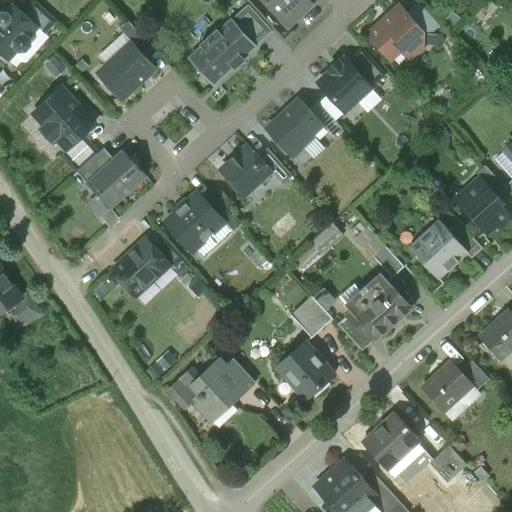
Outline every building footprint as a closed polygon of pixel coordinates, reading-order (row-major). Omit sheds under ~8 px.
[(301,0),(260,0),(279,21),(301,0)] [(309,0),(301,0),(279,21),(287,29),(314,5),(309,0)] [(231,21),(255,47),(272,32),(248,5),(231,21)] [(15,7),(8,15),(6,13),(1,13),(0,14),(0,52),(7,59),(17,49),(19,51),(26,51),(31,46),(30,39),(28,37),(37,26),(15,7)] [(401,7),(369,36),(390,59),(402,48),(407,48),(410,51),(423,52),(424,32),(401,7)] [(136,30),(128,21),(119,29),(128,38),(136,30)] [(201,48),(190,58),(214,85),(233,68),(235,71),(245,61),(243,58),(255,47),(231,21),(219,32),(216,29),(199,45),(201,48)] [(152,48),(136,30),(128,38),(132,43),(144,56),(152,48)] [(132,43),(98,75),(121,100),(155,69),(144,56),(132,43)] [(347,62),(371,88),(386,75),(362,48),(347,62)] [(318,83),(345,112),(371,88),(347,62),(345,59),(340,63),(338,62),(329,70),(331,72),(318,83)] [(95,124),(62,88),(34,114),(45,127),(42,129),(52,140),(55,137),(67,150),(82,136),(95,124)] [(299,99),(266,130),(289,155),(300,145),(303,148),(315,138),(312,135),(323,125),(299,99)] [(67,150),(61,155),(77,172),(98,153),(82,136),(67,150)] [(249,146),(239,155),(238,153),(229,161),(230,163),(221,172),(243,196),(271,171),(259,158),(249,146)] [(104,148),(77,173),(87,183),(113,159),(104,148)] [(268,150),(259,158),(271,171),(283,184),(292,176),(268,150)] [(113,159),(87,183),(96,193),(96,194),(97,196),(96,197),(98,199),(99,198),(101,199),(111,210),(146,177),(122,151),(113,159)] [(504,187),(485,166),(476,174),(481,179),(495,195),(504,187)] [(495,195),(481,179),(466,192),(469,195),(459,203),(487,234),(496,225),(499,228),(511,217),(500,204),(502,202),(495,195)] [(198,193),(187,202),(188,204),(177,214),(176,213),(165,222),(192,252),(225,222),(209,205),(198,193)] [(234,214),(218,197),(209,205),(225,222),(233,214),(234,214)] [(234,214),(233,214),(225,222),(233,231),(242,223),(234,214)] [(439,220),(409,247),(439,280),(467,254),(469,253),(449,231),(439,220)] [(482,249),(458,222),(449,231),(469,253),(467,254),(472,259),(482,249)] [(333,224),(312,243),(314,245),(319,252),(320,253),(342,233),(333,224)] [(386,248),(368,227),(356,238),(374,258),(386,248)] [(147,239),(111,272),(135,297),(170,265),(147,239)] [(314,245),(296,263),(301,268),(319,252),(314,245)] [(404,267),(386,248),(374,258),(392,278),(404,267)] [(0,270),(0,320),(1,320),(0,318),(0,314),(6,311),(18,329),(40,314),(27,294),(21,298),(5,275),(4,276),(0,270)] [(380,274),(360,291),(355,286),(341,298),(352,312),(347,316),(371,343),(411,308),(388,281),(387,281),(380,274)] [(326,290),(316,298),(325,308),(335,300),(326,290)] [(333,319),(312,296),(302,306),(322,329),(333,319)] [(322,329),(302,306),(291,316),(312,338),(322,329)] [(511,313),(510,311),(480,338),(500,359),(511,348),(511,313)] [(371,343),(347,316),(338,324),(362,351),(371,343)] [(305,342),(277,366),(307,399),(334,376),(305,342)] [(255,382),(234,360),(225,368),(246,390),(255,382)] [(489,379),(472,360),(460,370),(473,384),(472,385),(477,390),(489,379)] [(218,361),(200,378),(191,369),(168,390),(185,408),(193,402),(207,417),(226,398),(231,404),(246,390),(225,368),(218,361)] [(453,362),(423,389),(443,411),(472,385),(473,384),(460,370),(453,362)] [(396,414),(363,443),(386,469),(419,440),(396,414)] [(449,445),(429,463),(447,483),(467,465),(449,445)] [(366,482),(345,460),(316,487),(321,492),(320,493),(333,507),(334,506),(338,511),(380,511),(371,501),(378,495),(366,482)] [(385,511),(398,500),(374,474),(366,482),(378,495),(371,501),(381,511),(385,511)] [(409,511),(398,500),(385,511),(409,511)]
